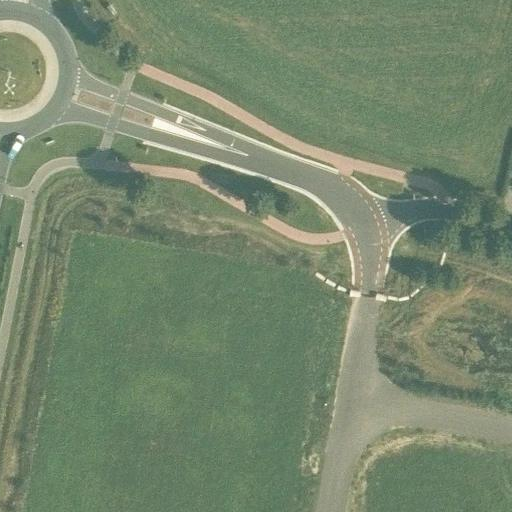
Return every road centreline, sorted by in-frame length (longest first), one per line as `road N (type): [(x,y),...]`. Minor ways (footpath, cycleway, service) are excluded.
road 1 (unclassified): [(277,166),(66,74)]
road 2 (unclassified): [(55,113),(277,166)]
road 3 (unclassified): [(349,404),(369,288),(364,228)]
road 4 (unclassified): [(349,404),(511,432)]
road 5 (unclassified): [(511,222),(434,207),(364,228)]
